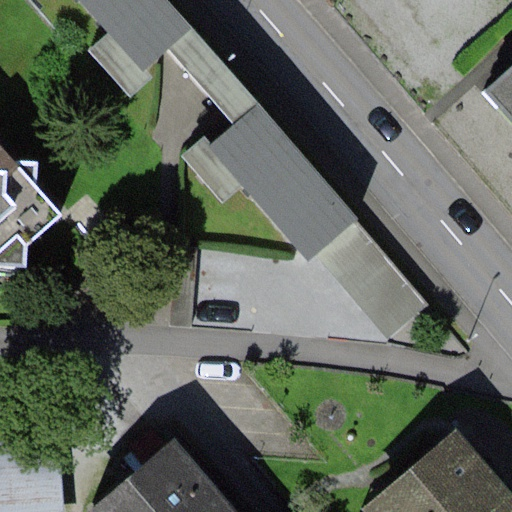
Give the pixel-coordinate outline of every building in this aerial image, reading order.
[(186,44),(147,0),(52,0),(132,90),(186,44)] [(511,79),(483,106),(511,136),(511,79)] [(349,234),(250,121),(198,166),(297,279),(349,234)] [(0,279),(3,280),(55,233),(0,171),(0,279)] [(0,440),(0,511),(61,511),(57,436),(0,440)] [(451,441),(366,511),(511,511),(490,488),(451,441)] [(223,511),(168,446),(88,511),(223,511)]
